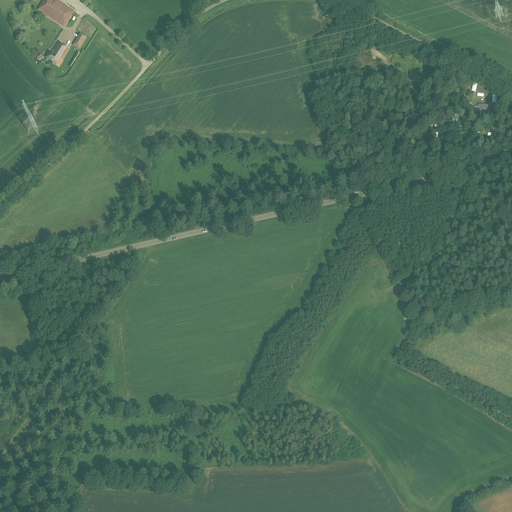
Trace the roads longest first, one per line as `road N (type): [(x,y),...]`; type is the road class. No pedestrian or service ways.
road 1 (secondary): [(0,278),(449,176)]
road 2 (unclassified): [(0,204),(186,24),(228,0)]
road 3 (unclassified): [(336,0),(511,93)]
